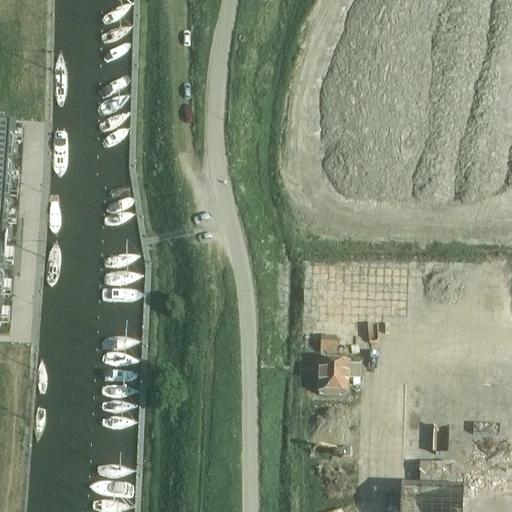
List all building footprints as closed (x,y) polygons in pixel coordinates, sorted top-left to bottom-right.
[(0,133),(0,324),(14,134),(0,133)] [(482,289),(505,288),(504,262),(481,263),(482,289)] [(335,355),(336,341),(320,340),(320,355),(335,355)] [(359,382),(359,369),(347,369),(347,368),(319,367),(318,397),(347,398),(347,382),(359,382)] [(511,511),(511,390),(404,387),(400,511),(511,511)]
